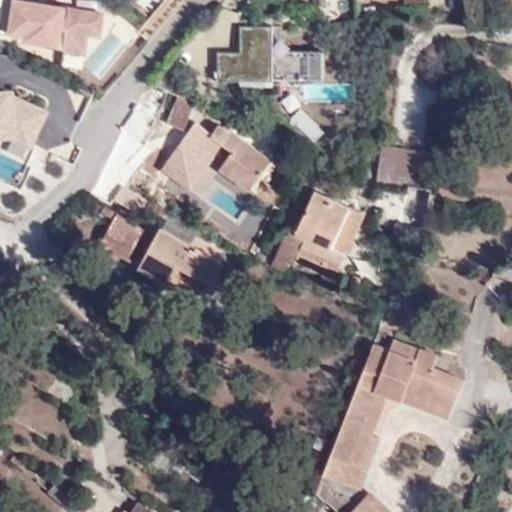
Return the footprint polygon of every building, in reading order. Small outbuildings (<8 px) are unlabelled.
[(62,70),(92,73),(98,10),(10,3),(6,46),(64,51),(62,70)] [(323,86),(323,53),(282,53),(281,28),(241,28),(241,54),(217,55),(217,84),(301,83),(302,99),(341,98),(341,85),(323,86)] [(0,148),(40,149),(39,98),(0,98),(0,148)] [(158,132),(177,137),(188,110),(170,102),(158,132)] [(295,112),(287,127),(317,143),(325,128),(295,112)] [(114,127),(134,146),(151,131),(128,113),(114,127)] [(234,146),(256,165),(267,153),(246,134),(234,146)] [(236,191),(256,165),(234,146),(224,136),(214,148),(222,155),(211,168),(236,191)] [(418,157),(373,153),(371,184),(416,188),(418,157)] [(405,196),(381,193),(379,214),(417,217),(420,189),(406,188),(405,196)] [(258,269),(276,280),(282,268),(290,272),(294,264),(328,279),(358,214),(311,192),(289,238),(277,232),(258,269)] [(109,194),(100,209),(119,224),(129,206),(109,194)] [(92,252),(125,265),(134,242),(104,229),(92,252)] [(148,239),(132,276),(162,289),(168,276),(206,291),(210,277),(206,275),(215,254),(160,230),(155,241),(148,239)] [(374,254),(385,260),(395,241),(384,235),(374,254)] [(376,342),(371,357),(398,368),(405,356),(376,342)] [(356,353),(302,488),(324,496),(331,499),(334,491),(341,492),(348,474),(342,470),(373,397),(384,401),(387,397),(398,368),(371,357),(356,353)] [(387,397),(439,415),(448,389),(417,377),(424,363),(405,356),(398,368),(387,397)] [(387,397),(384,401),(380,410),(434,430),(439,415),(387,397)] [(302,488),(298,495),(317,511),(324,496),(302,488)] [(31,506),(40,511),(62,511),(39,496),(31,506)] [(365,511),(352,501),(342,511),(365,511)]
